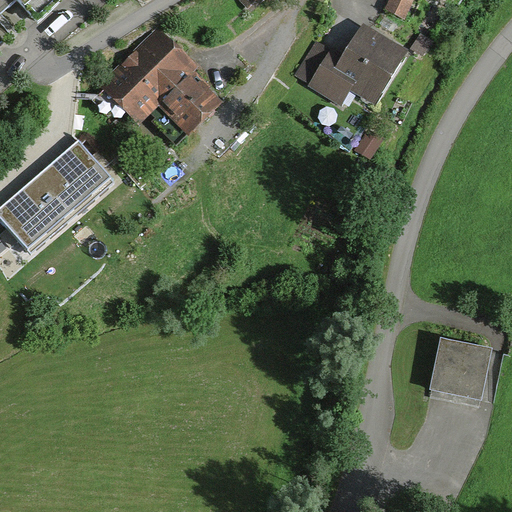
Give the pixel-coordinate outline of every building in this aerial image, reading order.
[(27,0),(42,17),(62,0),(27,0)] [(278,0),(246,0),(259,16),(278,0)] [(392,0),(388,13),(411,19),(416,0),(392,0)] [(324,43),(305,77),(355,106),(363,92),(388,106),(418,54),(375,29),(357,62),(324,43)] [(168,32),(112,87),(150,125),(167,107),(197,137),(228,106),(201,79),(208,72),(168,32)] [(79,142),(36,179),(73,221),(116,184),(79,142)] [(36,179),(0,210),(0,222),(30,258),(73,221),(36,179)] [(496,352),(448,342),(437,395),(485,405),(496,352)]
